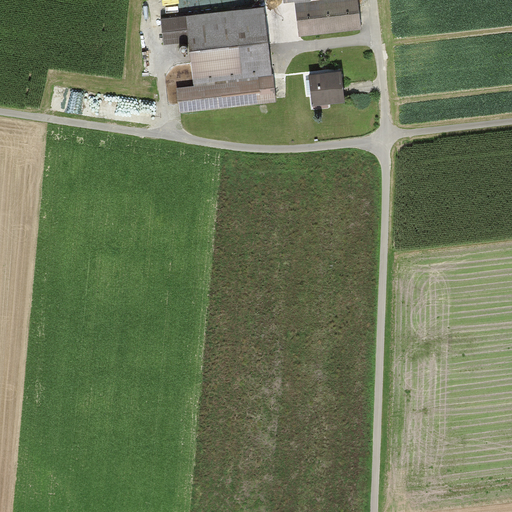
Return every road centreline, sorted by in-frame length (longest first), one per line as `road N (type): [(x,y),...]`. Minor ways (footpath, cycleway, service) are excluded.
road 1 (track): [(372,511),(383,139),(373,0)]
road 2 (track): [(155,5),(167,137)]
